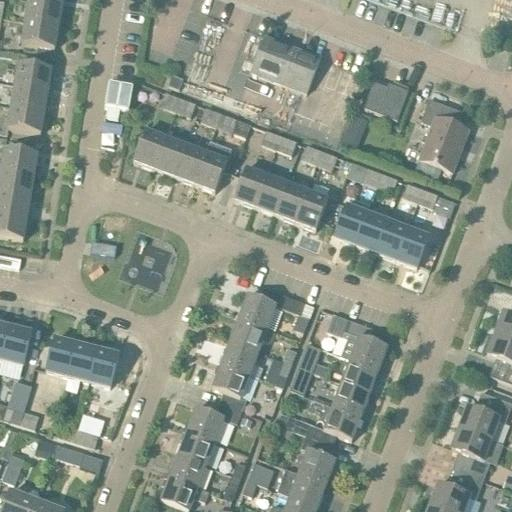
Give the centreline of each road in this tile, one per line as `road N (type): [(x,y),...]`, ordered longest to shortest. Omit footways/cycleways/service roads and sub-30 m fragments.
road 1 (residential): [(511,96),(272,0)]
road 2 (residential): [(445,327),(210,235)]
road 3 (residential): [(372,511),(445,327)]
road 4 (residential): [(81,185),(115,0)]
road 5 (residential): [(98,511),(163,343)]
road 6 (residential): [(210,235),(81,185)]
